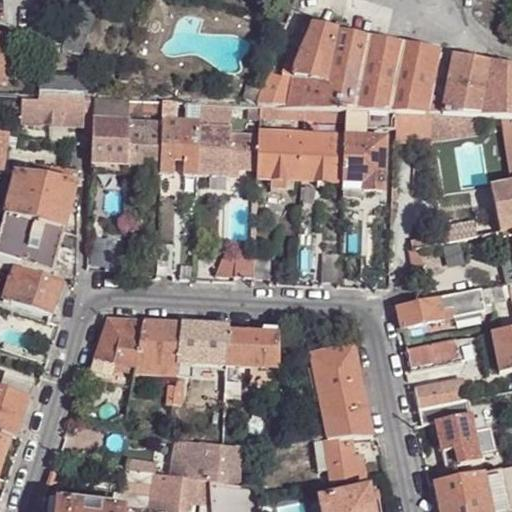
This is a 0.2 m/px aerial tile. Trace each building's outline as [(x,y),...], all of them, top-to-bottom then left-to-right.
[(93,0),(77,0),(60,45),(79,52),(97,7),(91,5),(93,0)] [(302,38),(307,40),(312,29),(314,23),(309,21),(302,38)] [(335,33),(348,36),(350,25),(336,23),(335,33)] [(296,66),(287,109),(304,109),(346,111),(395,114),(397,114),(425,115),(429,95),(436,52),(348,36),(335,33),(312,29),(307,40),(299,59),(296,66)] [(0,80),(1,72),(11,73),(13,57),(4,56),(7,36),(0,34),(0,80)] [(268,74),(256,108),(261,108),(287,109),(296,66),(299,59),(289,55),(280,79),(268,74)] [(445,99),(443,116),(478,117),(496,118),(511,119),(511,67),(509,67),(453,56),(445,99)] [(44,78),(44,83),(38,83),(37,98),(47,98),(50,99),(57,98),(83,100),(84,84),(77,84),(78,79),(44,78)] [(425,115),(443,116),(445,99),(429,95),(425,115)] [(93,100),(83,100),(83,104),(82,125),(81,127),(81,129),(92,130),(92,126),(93,119),(93,100)] [(129,102),(93,100),(93,119),(128,121),(128,112),(129,102)] [(50,104),(24,102),(22,102),(21,125),(81,127),(82,125),(83,104),(57,104),(50,104)] [(140,103),(129,102),(128,112),(139,112),(140,103)] [(154,103),(140,103),(139,112),(152,113),(154,103)] [(164,104),(154,103),(152,113),(163,114),(164,104)] [(181,104),(164,104),(163,114),(181,114),(181,104)] [(187,121),(180,120),(179,161),(183,161),(183,176),(196,177),(199,104),(187,104),(187,121)] [(199,104),(196,177),(228,178),(228,171),(238,171),(258,172),(260,136),(229,134),(230,106),(199,104)] [(261,118),(261,108),(256,108),(250,108),(249,120),(261,121),(261,118)] [(287,109),(261,108),(261,118),(303,120),(304,109),(287,109)] [(304,109),(303,120),(345,121),(346,111),(304,109)] [(395,114),(346,111),(345,121),(345,128),(350,128),(360,128),(394,129),(395,114)] [(425,115),(397,114),(395,139),(430,141),(480,134),(478,117),(443,116),(425,115)] [(511,119),(496,118),(510,185),(511,184),(511,119)] [(92,130),(92,145),(91,164),(112,165),(126,166),(128,121),(93,119),(92,126),(92,130)] [(163,120),(163,123),(161,175),(173,176),(174,161),(179,161),(180,120),(163,120)] [(163,123),(128,121),(126,166),(126,174),(161,175),(163,123)] [(360,128),(350,128),(350,138),(359,138),(360,128)] [(260,134),(260,136),(258,172),(258,180),(271,180),(270,190),(287,191),(287,181),(301,181),(302,136),(260,134)] [(345,138),(302,136),(301,181),(342,183),(345,138)] [(350,138),(345,138),(342,183),(342,191),(344,191),(343,198),(365,199),(364,191),(383,193),(386,140),(375,139),(367,139),(359,138),(350,138)] [(425,146),(425,156),(435,156),(435,147),(425,146)] [(112,165),(91,164),(91,173),(110,175),(112,165)] [(126,174),(126,166),(112,165),(110,175),(126,175),(126,174)] [(51,181),(75,185),(80,186),(80,173),(53,170),(51,181)] [(10,174),(3,174),(2,180),(9,182),(10,174)] [(6,211),(4,217),(63,232),(75,185),(51,181),(15,175),(6,211)] [(511,184),(510,185),(503,187),(511,225),(511,224),(511,184)] [(511,230),(511,227),(511,225),(503,187),(492,189),(500,233),(511,230)] [(4,217),(0,233),(0,261),(15,266),(23,269),(51,277),(63,232),(4,217)] [(123,273),(124,240),(109,239),(107,239),(106,272),(123,273)] [(172,245),(158,244),(159,246),(158,261),(157,274),(171,275),(172,245)] [(461,246),(445,250),(449,268),(465,265),(461,246)] [(423,266),(419,248),(409,250),(412,269),(423,266)] [(234,278),(254,279),(255,254),(236,253),(235,257),(234,278)] [(255,254),(254,279),(269,281),(270,254),(255,254)] [(234,278),(235,257),(225,256),(215,277),(234,278)] [(339,263),(339,258),(322,257),(321,283),(338,283),(339,277),(339,263)] [(348,264),(339,263),(339,277),(348,278),(348,264)] [(23,269),(15,266),(13,272),(21,274),(23,269)] [(51,277),(23,269),(21,274),(10,304),(50,318),(64,281),(51,277)] [(21,274),(13,272),(3,302),(10,304),(21,274)] [(511,295),(511,289),(511,285),(509,285),(481,291),(485,311),(491,310),(489,301),(499,298),(511,295)] [(485,311),(481,291),(448,297),(450,308),(452,318),(485,311)] [(448,297),(440,300),(442,310),(450,308),(448,297)] [(501,308),(499,298),(489,301),(491,310),(501,308)] [(440,300),(418,304),(397,308),(401,329),(444,320),(442,310),(440,300)] [(442,310),(444,320),(452,318),(450,308),(442,310)] [(132,388),(134,379),(136,371),(136,369),(144,325),(109,323),(91,375),(111,379),(110,384),(132,388)] [(178,365),(183,327),(144,325),(136,369),(178,371),(178,365)] [(227,368),(228,333),(228,328),(183,327),(178,365),(187,366),(196,367),(227,368)] [(279,370),(279,330),(262,330),(262,335),(228,333),(227,368),(271,370),(279,370)] [(511,330),(504,332),(492,335),(500,375),(501,375),(511,372),(511,330)] [(470,347),(469,340),(406,353),(411,374),(465,362),(462,348),(470,347)] [(353,439),(372,438),(353,347),(310,357),(327,441),(353,439)] [(472,361),(470,347),(462,348),(465,362),(472,361)] [(176,381),(174,406),(182,407),(185,380),(187,366),(178,365),(178,371),(176,381)] [(185,380),(195,381),(196,367),(187,366),(185,380)] [(195,381),(226,382),(227,368),(196,367),(195,381)] [(134,379),(176,381),(178,371),(136,369),(136,371),(134,379)] [(271,386),(278,386),(279,370),(271,370),(271,386)] [(0,385),(0,390),(29,400),(35,383),(5,373),(1,383),(0,385)] [(419,412),(468,402),(464,381),(415,392),(419,412)] [(226,395),(226,398),(235,398),(235,383),(226,382),(226,395)] [(0,433),(12,437),(17,438),(29,400),(0,390),(0,433)] [(217,411),(225,411),(226,398),(226,395),(217,395),(217,411)] [(471,417),(468,402),(419,412),(422,428),(437,424),(471,417)] [(471,417),(437,424),(443,454),(456,451),(459,468),(481,463),(480,456),(475,433),(473,423),(471,417)] [(484,420),(473,423),(475,433),(485,430),(484,420)] [(485,430),(475,433),(480,456),(495,453),(490,430),(485,430)] [(200,445),(224,449),(224,440),(170,431),(169,440),(177,441),(188,443),(200,445)] [(0,433),(0,472),(12,437),(0,433)] [(356,464),(353,439),(327,441),(323,441),(323,443),(327,474),(330,484),(366,479),(365,464),(356,464)] [(240,462),(240,448),(224,449),(200,445),(188,443),(177,441),(171,476),(195,480),(211,482),(240,486),(240,462)] [(318,475),(327,474),(323,443),(315,445),(318,475)] [(251,462),(248,447),(240,448),(240,462),(251,462)] [(456,451),(443,454),(447,471),(459,468),(456,451)] [(511,511),(511,469),(503,471),(510,511),(511,511)] [(151,486),(153,474),(136,471),(134,484),(151,486)] [(510,511),(503,471),(483,476),(490,511),(510,511)] [(164,511),(166,511),(171,476),(153,474),(151,486),(148,498),(148,511),(164,511)] [(195,480),(171,476),(166,511),(190,511),(192,500),(195,480)] [(490,511),(483,476),(434,486),(439,511),(490,511)] [(213,502),(211,482),(195,480),(192,500),(202,502),(213,502)] [(260,511),(258,496),(256,489),(240,486),(211,482),(213,502),(213,511),(260,511)] [(374,511),(370,495),(369,489),(320,500),(322,511),(374,511)] [(61,501),(86,505),(87,495),(61,493),(61,501)] [(382,511),(378,494),(370,495),(374,511),(382,511)] [(136,509),(148,511),(148,498),(115,495),(112,507),(125,508),(128,508),(136,509)] [(124,511),(125,508),(112,507),(86,505),(61,501),(60,504),(49,502),(47,511),(124,511)] [(213,511),(213,502),(202,502),(200,511),(213,511)]
